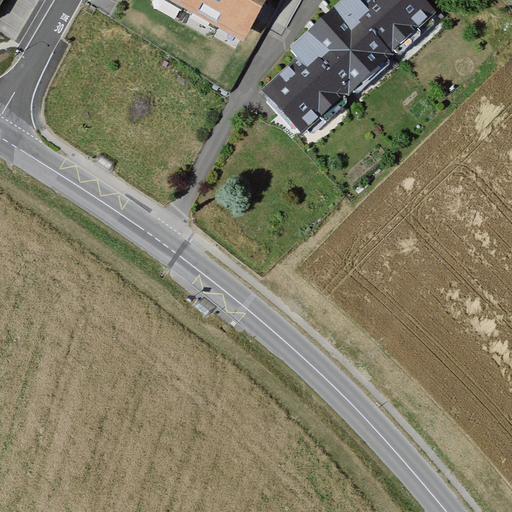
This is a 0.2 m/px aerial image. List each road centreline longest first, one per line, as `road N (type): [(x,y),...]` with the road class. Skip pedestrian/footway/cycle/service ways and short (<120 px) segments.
road 1 (tertiary): [(447,511),(403,456),(247,308),(0,136)]
road 2 (residential): [(0,118),(67,0)]
